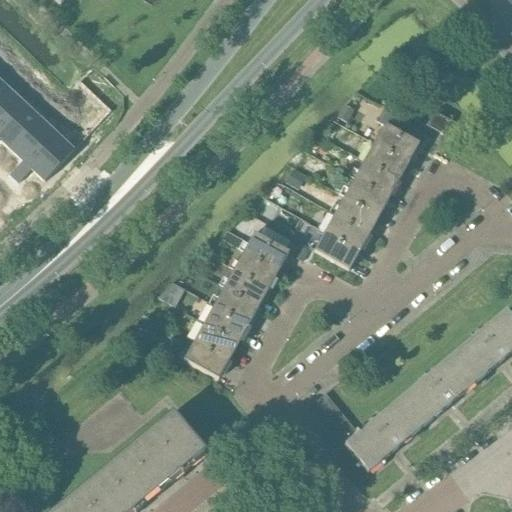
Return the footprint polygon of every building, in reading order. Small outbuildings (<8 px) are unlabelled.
[(0,72),(0,96),(12,84),(0,72)] [(12,84),(0,96),(0,129),(22,106),(6,91),(12,84)] [(22,106),(0,129),(0,143),(10,152),(39,122),(25,109),(22,106)] [(344,107),(337,120),(345,125),(352,112),(344,107)] [(382,128),(372,147),(407,166),(418,147),(412,144),(419,131),(419,130),(383,111),(375,124),(382,128)] [(433,114),(425,128),(442,137),(449,123),(433,114)] [(39,122),(10,152),(22,164),(16,172),(24,179),(31,172),(27,168),(58,134),(57,133),(54,137),(39,122)] [(58,134),(27,168),(31,172),(44,184),(76,150),(58,134)] [(407,166),(372,147),(362,164),(398,183),(407,166)] [(398,183),(362,164),(352,182),(388,202),(398,183)] [(16,172),(9,179),(17,186),(24,179),(16,172)] [(292,173),(285,185),(295,190),(302,178),(292,173)] [(388,202),(352,182),(343,200),(378,219),(388,202)] [(378,219),(343,200),(333,218),(368,237),(378,219)] [(252,206),(246,216),(255,221),(259,214),(258,210),(252,206)] [(323,236),(358,255),(368,237),(333,218),(323,236)] [(242,255),(277,275),(288,255),(253,236),(242,255)] [(358,255),(323,236),(313,254),(348,274),(358,255)] [(300,249),(294,260),(302,264),(308,253),(300,249)] [(277,275),(242,255),(232,274),(267,293),(277,275)] [(267,293),(232,274),(222,291),(258,310),(267,293)] [(258,310),(222,291),(212,309),(248,328),(258,310)] [(202,327),(238,346),(248,328),(212,309),(202,327)] [(474,386),(511,354),(511,322),(504,313),(450,358),(474,386)] [(193,333),(188,341),(193,344),(193,345),(228,364),(238,346),(202,327),(198,336),(193,333)] [(193,345),(183,363),(218,382),(228,364),(193,345)] [(420,431),(468,391),(474,386),(450,358),(397,403),(420,431)] [(325,396),(305,412),(313,422),(333,406),(325,396)] [(343,447),(367,476),(420,431),(397,403),(358,435),(343,447)] [(333,406),(313,422),(321,432),(341,415),(333,406)] [(54,511),(134,511),(204,454),(172,415),(54,511)] [(341,415),(321,432),(329,441),(349,425),(341,415)] [(338,452),(343,447),(358,435),(349,425),(329,441),(338,452)]
